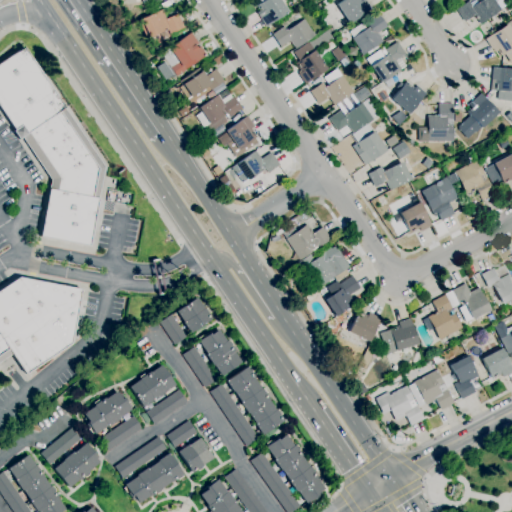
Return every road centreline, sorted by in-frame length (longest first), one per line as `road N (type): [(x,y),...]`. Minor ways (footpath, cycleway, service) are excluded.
road 1 (secondary): [(390,476),(169,142)]
road 2 (residential): [(397,282),(208,0)]
road 3 (secondary): [(73,51),(212,260)]
road 4 (secondary): [(212,260),(311,407)]
road 5 (secondary): [(169,142),(76,0)]
road 6 (residential): [(368,490),(511,413)]
road 7 (residential): [(397,282),(511,221)]
